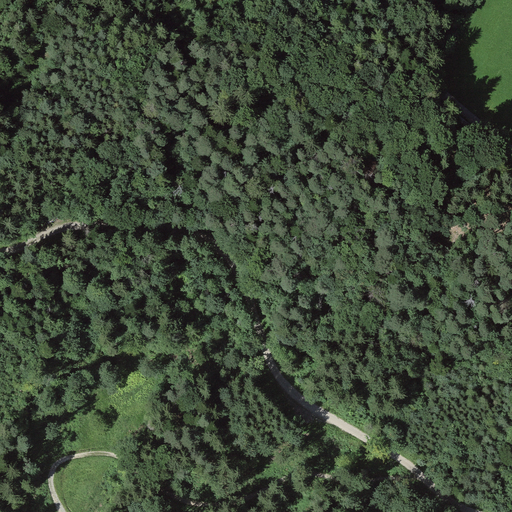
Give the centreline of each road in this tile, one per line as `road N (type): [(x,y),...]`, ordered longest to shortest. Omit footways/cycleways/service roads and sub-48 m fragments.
road 1 (track): [(0,248),(79,225),(171,230),(214,245),(237,271),(274,367),(291,389),(474,511)]
road 2 (track): [(511,145),(361,0)]
